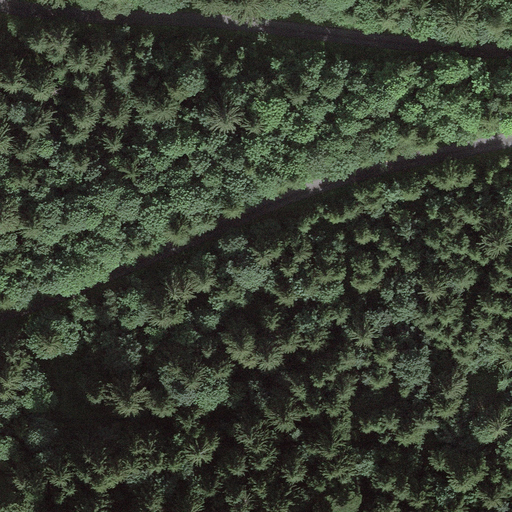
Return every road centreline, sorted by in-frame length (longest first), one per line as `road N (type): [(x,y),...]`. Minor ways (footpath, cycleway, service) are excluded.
road 1 (unclassified): [(0,316),(253,211),(430,154),(511,139)]
road 2 (unclassified): [(511,52),(0,3)]
